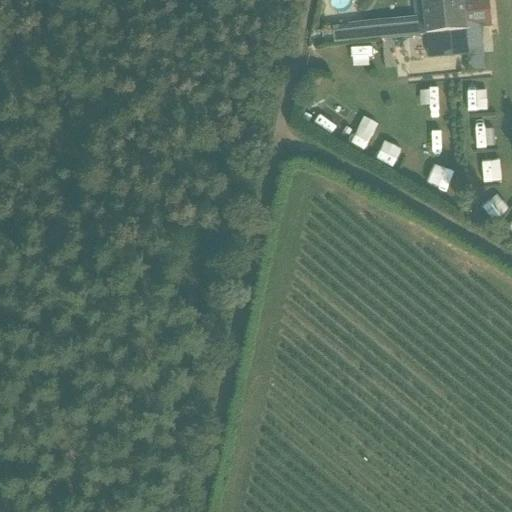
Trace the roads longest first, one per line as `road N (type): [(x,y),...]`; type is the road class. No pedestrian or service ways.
road 1 (track): [(314,0),(209,511)]
road 2 (track): [(511,268),(289,131)]
